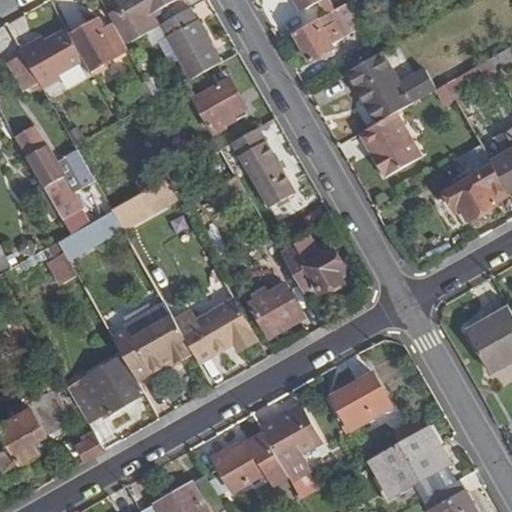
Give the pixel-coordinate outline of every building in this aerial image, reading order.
[(107,14),(114,26),(118,32),(126,47),(157,29),(149,16),(176,0),(123,0),(118,3),(120,7),(107,14)] [(294,0),(302,13),(318,4),(324,0),(294,0)] [(329,0),(324,0),(318,4),(325,17),(336,11),(329,0)] [(334,43),(362,27),(348,4),(336,11),(325,17),(295,35),(312,63),(314,62),(337,48),(334,43)] [(189,9),(163,25),(194,80),(223,63),(199,22),(197,23),(189,9)] [(99,20),(71,37),(85,61),(91,72),(120,55),(119,53),(106,32),(100,21),(99,20)] [(114,26),(106,32),(119,53),(127,48),(126,47),(118,32),(114,26)] [(39,41),(21,51),(24,54),(44,89),(61,79),(59,75),(85,61),(71,37),(67,30),(42,45),(39,41)] [(511,61),(511,48),(492,60),(498,70),(511,61)] [(384,53),(349,73),(379,124),(399,113),(414,105),(411,99),(434,86),(425,70),(401,84),(384,53)] [(44,89),(24,54),(9,63),(30,98),(44,89)] [(498,70),(492,60),(450,84),(456,94),(464,89),(498,70)] [(147,82),(157,101),(166,96),(154,76),(146,81),(147,82)] [(247,109),(230,80),(196,99),(217,136),(224,132),(222,129),(236,121),(234,116),(245,110),(247,109)] [(147,82),(138,87),(148,106),(157,101),(147,82)] [(447,88),(436,94),(444,109),(456,103),(447,88)] [(361,134),(386,179),(424,158),(399,113),(379,124),(361,134)] [(71,136),(76,144),(85,139),(78,127),(69,132),(71,136)] [(270,208),(296,192),(260,128),(233,144),(270,208)] [(36,129),(17,140),(64,221),(83,210),(36,130),(36,129)] [(511,133),(486,148),(496,165),(509,189),(511,187),(511,133)] [(59,144),(80,179),(92,172),(79,149),(77,147),(76,144),(71,136),(58,143),(59,144)] [(511,193),(509,189),(496,165),(446,194),(455,209),(461,205),(469,220),(471,223),(501,205),(499,203),(511,195),(511,193)] [(224,189),(236,211),(251,202),(238,179),(223,187),(224,189)] [(86,213),(106,206),(97,182),(77,189),(86,213)] [(139,197),(115,211),(125,230),(126,231),(150,217),(139,197)] [(251,202),(236,211),(244,224),(259,216),(251,202)] [(83,210),(64,221),(72,235),(91,224),(83,210)] [(72,235),(59,242),(70,262),(125,230),(115,211),(91,224),(72,235)] [(297,273),(294,276),(305,295),(318,288),(319,290),(322,296),(346,283),(339,271),(346,268),(336,251),(326,257),(313,235),(296,246),(297,247),(286,253),(297,273)] [(402,246),(409,260),(415,256),(421,253),(415,241),(409,244),(408,243),(402,246)] [(45,250),(65,283),(78,276),(70,262),(59,242),(45,250)] [(5,252),(2,254),(0,254),(0,271),(11,267),(5,252)] [(254,296),(257,301),(252,303),(269,334),(302,316),(286,285),(265,297),(263,292),(254,296)] [(256,336),(229,289),(176,318),(182,330),(196,355),(200,362),(235,342),(238,347),(256,336)] [(155,378),(196,355),(182,330),(176,318),(174,316),(167,303),(125,327),(128,332),(115,339),(126,357),(141,383),(153,376),(155,378)] [(492,373),(493,375),(511,363),(511,311),(488,326),(486,323),(468,332),(492,373)] [(126,357),(69,390),(89,423),(108,411),(110,413),(146,393),(141,383),(126,357)] [(511,364),(494,374),(502,388),(511,382),(511,364)] [(371,376),(354,386),(370,414),(387,403),(371,376)] [(370,414),(354,386),(333,399),(350,426),(370,414)] [(1,428),(10,446),(0,451),(0,463),(5,472),(40,453),(35,444),(75,422),(57,391),(29,406),(30,407),(32,411),(1,428)] [(282,420),(285,425),(273,432),(298,476),(299,477),(339,455),(310,404),(282,420)] [(395,500),(453,466),(430,426),(371,461),(394,500),(395,500)] [(86,441),(78,446),(87,463),(105,452),(94,433),(84,438),(86,441)] [(215,458),(222,469),(208,477),(218,495),(232,488),(233,488),(235,492),(266,475),(273,487),(289,478),(264,435),(233,452),(231,448),(215,458)] [(208,477),(195,484),(210,511),(219,511),(225,509),(218,495),(208,477)] [(143,511),(210,511),(195,484),(194,483),(143,511)] [(432,511),(476,511),(460,483),(427,501),(432,511)]
